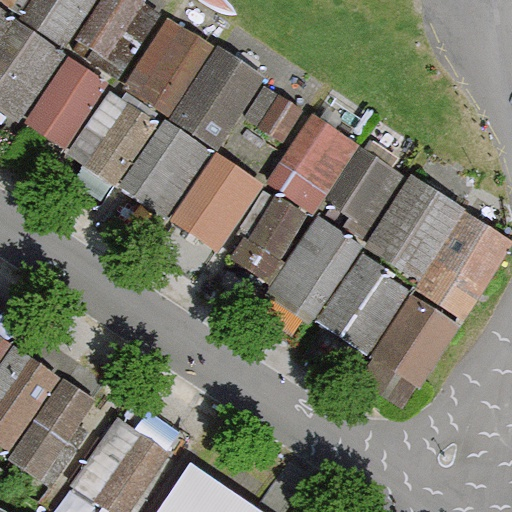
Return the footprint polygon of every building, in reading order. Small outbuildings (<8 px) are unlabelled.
[(26,0),(0,0),(0,1),(18,13),(26,0)] [(95,0),(26,0),(18,13),(57,39),(78,8),(86,14),(95,0)] [(158,16),(133,0),(105,0),(81,38),(97,49),(89,61),(117,79),(158,16)] [(0,52),(17,27),(0,15),(0,52)] [(210,50),(168,24),(127,88),(168,115),(210,50)] [(62,56),(17,27),(0,52),(0,103),(21,117),(62,56)] [(259,83),(217,55),(173,119),(215,148),(259,83)] [(102,85),(71,65),(33,124),(63,144),(102,85)] [(245,119),(280,143),(302,113),(266,88),(245,119)] [(154,127),(110,98),(73,152),(116,182),(154,127)] [(356,149),(313,120),(269,184),(312,213),(356,149)] [(209,157),(165,127),(124,186),(168,216),(209,157)] [(403,179),(363,153),(330,204),(352,219),(344,230),(363,242),(403,179)] [(255,189),(218,163),(177,222),(213,247),(255,189)] [(417,281),(460,214),(412,184),(369,250),(417,281)] [(302,218),(262,193),(236,236),(245,241),(234,260),(268,281),(280,263),(276,261),(302,218)] [(353,242),(319,219),(274,287),(315,314),(350,263),(342,257),(353,242)] [(464,220),(420,290),(463,317),(507,247),(464,220)] [(414,296),(358,261),(320,322),(376,357),(410,302),(414,296)] [(418,383),(452,328),(410,302),(376,357),(418,383)] [(0,355),(10,340),(0,334),(0,355)] [(61,374),(10,340),(0,355),(0,446),(9,453),(61,374)] [(107,404),(61,374),(9,453),(55,483),(107,404)] [(132,511),(172,454),(120,419),(70,486),(109,511),(132,511)] [(264,511),(188,462),(154,511),(264,511)]
